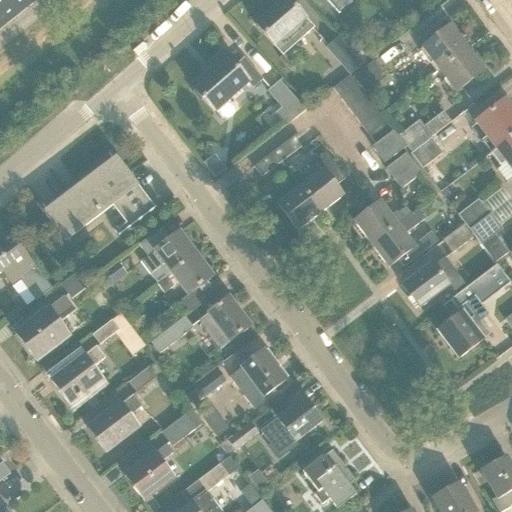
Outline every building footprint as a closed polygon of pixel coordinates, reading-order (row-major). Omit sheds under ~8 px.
[(313,31),(287,0),(283,0),(255,25),(282,57),(313,31)] [(327,0),(337,11),(350,0),(327,0)] [(466,49),(450,27),(419,50),(429,63),(432,61),(439,70),(466,49)] [(362,64),(339,38),(327,48),(350,74),(362,64)] [(484,72),(466,49),(439,70),(446,79),(443,81),(453,95),(484,72)] [(262,82),(249,66),(244,60),(234,68),(222,54),(210,64),(214,70),(191,88),(212,113),(248,84),(252,90),(262,82)] [(366,93),(385,78),(373,63),(354,78),(366,93)] [(350,76),(333,89),(333,90),(340,99),(357,86),(350,76)] [(285,128),(304,112),(279,81),(268,90),(282,107),(274,114),(285,128)] [(340,99),(347,108),(364,95),(357,86),(340,99)] [(354,118),(371,104),(364,95),(347,108),(354,118)] [(484,137),(480,141),(488,152),(511,134),(511,109),(506,101),(475,124),(484,137)] [(354,118),(361,127),(378,114),(371,104),(354,118)] [(361,127),(368,136),(385,123),(378,114),(361,127)] [(396,133),(411,154),(431,139),(416,118),(396,133)] [(385,123),(368,136),(375,146),(392,132),(385,123)] [(393,133),(373,148),(372,149),(383,164),(405,148),(393,133)] [(511,134),(488,152),(498,166),(504,162),(511,172),(511,134)] [(273,153),(281,164),(301,148),(293,137),(273,153)] [(441,152),(431,139),(411,154),(421,167),(441,152)] [(273,153),(252,169),(260,179),(281,164),(273,153)] [(342,197),(334,187),(345,179),(325,154),(314,162),(322,172),(300,189),(319,215),(342,197)] [(384,169),(393,180),(413,165),(405,154),(384,169)] [(68,196),(47,213),(65,236),(108,204),(127,229),(152,211),(114,161),(81,186),(78,182),(65,192),(68,196)] [(413,165),(393,180),(400,190),(421,174),(413,165)] [(300,189),(277,206),(297,232),(319,215),(300,189)] [(477,200),(457,215),(468,229),(487,214),(477,200)] [(380,203),(354,223),(371,246),(418,210),(417,209),(411,214),(405,206),(391,217),(380,203)] [(371,246),(388,268),(399,260),(415,248),(404,233),(424,218),(418,210),(371,246)] [(495,263),(507,254),(494,237),(503,230),(490,214),(470,230),(495,263)] [(461,227),(441,242),(451,256),(471,241),(461,227)] [(178,233),(169,241),(160,230),(138,247),(146,258),(139,263),(157,286),(195,256),(178,233)] [(430,233),(418,243),(419,245),(425,252),(438,242),(430,233)] [(415,248),(399,260),(405,268),(425,252),(419,245),(415,248)] [(20,248),(5,259),(0,252),(0,273),(1,272),(7,280),(15,275),(35,301),(51,289),(20,248)] [(195,256),(157,286),(163,295),(173,287),(170,283),(174,280),(187,297),(212,278),(195,256)] [(442,257),(402,287),(419,309),(458,278),(442,257)] [(118,264),(97,281),(105,291),(126,274),(118,264)] [(459,315),(437,332),(458,360),(483,341),(490,336),(479,322),(488,316),(487,314),(480,305),(509,283),(496,266),(449,301),(456,311),(459,315)] [(71,300),(92,283),(80,269),(59,285),(71,300)] [(62,299),(14,335),(36,363),(68,339),(57,325),(73,313),(62,299)] [(220,351),(229,344),(250,327),(228,299),(198,321),(220,351)] [(193,328),(184,317),(150,343),(159,355),(193,328)] [(111,320),(91,335),(98,346),(119,331),(111,320)] [(96,347),(51,382),(69,406),(101,381),(92,369),(105,359),(96,347)] [(229,378),(236,387),(247,378),(252,385),(244,391),(243,397),(254,410),(263,403),(263,398),(285,382),(273,365),(276,363),(267,351),(264,353),(263,352),(240,369),(241,369),(229,378)] [(134,394),(155,378),(147,368),(126,384),(134,394)] [(201,399),(224,382),(218,371),(194,390),(201,399)] [(87,430),(105,453),(137,427),(129,416),(141,407),(132,395),(87,430)] [(321,423),(303,399),(261,431),(279,456),(321,423)] [(183,416),(161,433),(172,447),(194,430),(183,416)] [(248,424),(226,440),(234,451),(257,435),(248,424)] [(167,445),(124,477),(143,503),(175,479),(162,462),(174,453),(167,445)] [(349,486),(354,481),(332,451),(302,474),(317,494),(314,496),(321,506),(328,501),(335,510),(355,495),(349,486)] [(511,470),(505,458),(481,472),(496,499),(491,501),(497,511),(503,511),(510,508),(511,500),(511,499),(511,470)] [(228,459),(219,466),(228,477),(237,471),(228,459)] [(0,481),(10,474),(2,462),(0,463),(0,481)] [(219,466),(197,483),(205,495),(228,477),(219,466)] [(474,511),(458,485),(432,500),(439,511),(474,511)] [(189,505),(179,511),(219,511),(215,507),(213,508),(201,493),(188,503),(189,505)] [(270,511),(262,500),(245,511),(270,511)]
